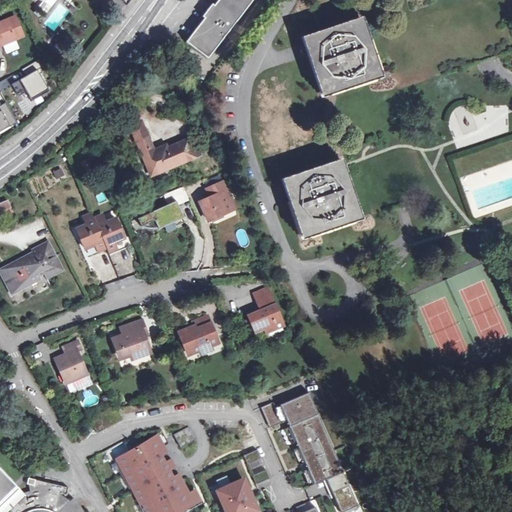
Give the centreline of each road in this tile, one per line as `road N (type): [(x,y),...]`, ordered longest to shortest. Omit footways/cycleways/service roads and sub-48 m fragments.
road 1 (residential): [(295,273),(246,142),(241,88),(289,0)]
road 2 (residential): [(73,455),(124,429),(188,416),(245,417),(287,500)]
road 3 (primary): [(0,168),(96,79),(156,0)]
road 4 (residential): [(195,279),(108,302),(8,343)]
road 5 (residential): [(295,273),(334,263),(350,276),(354,293),(331,316),(302,294)]
road 6 (residential): [(73,455),(8,343)]
